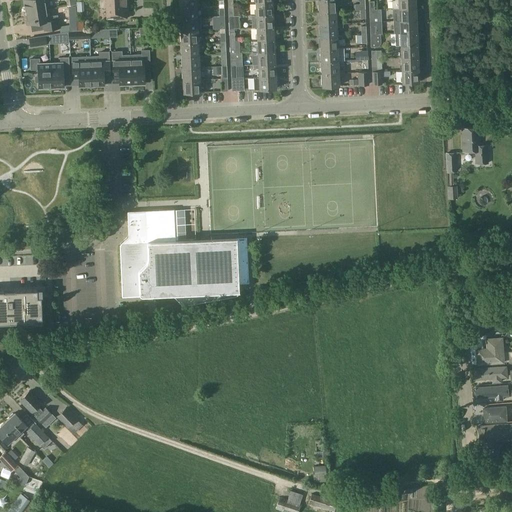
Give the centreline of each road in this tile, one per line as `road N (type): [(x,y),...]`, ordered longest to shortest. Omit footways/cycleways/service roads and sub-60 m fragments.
road 1 (unclassified): [(52,352),(511,254)]
road 2 (residential): [(13,122),(300,108)]
road 3 (track): [(26,364),(89,413),(281,482)]
road 4 (unknown): [(505,256),(498,301),(460,348),(463,493)]
road 5 (residential): [(300,108),(429,102)]
